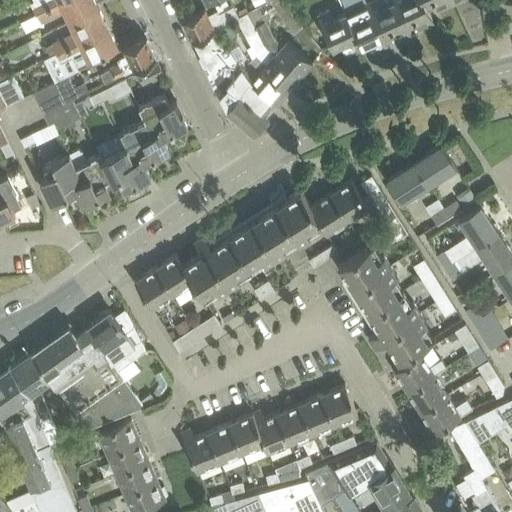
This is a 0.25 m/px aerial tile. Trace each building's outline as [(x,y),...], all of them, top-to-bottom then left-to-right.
[(35,0),(32,2),(37,11),(58,0),(35,0)] [(98,6),(95,0),(58,0),(37,11),(41,20),(63,9),(69,20),(98,6)] [(267,0),(261,4),(248,11),(247,11),(257,29),(266,46),(300,75),(313,60),(288,38),(282,44),(275,39),(265,20),(264,18),(278,11),(294,31),(295,30),(318,50),(323,45),(285,4),(282,0),(267,0)] [(396,0),(371,0),(368,2),(372,10),(373,9),(384,33),(392,30),(396,39),(411,32),(407,23),(396,0)] [(426,4),(426,3),(424,0),(396,0),(407,23),(415,19),(419,28),(434,21),(426,4)] [(424,0),(426,3),(433,0),(438,9),(452,2),(451,0),(424,0)] [(372,10),(368,2),(345,12),(360,45),(369,41),(373,49),(388,42),(384,34),(384,33),(373,9),(372,10)] [(239,15),(233,4),(219,11),(217,8),(208,13),(204,5),(181,17),(192,39),(215,27),(215,26),(239,15)] [(57,52),(108,26),(98,6),(69,20),(74,31),(52,42),(46,45),(50,54),(56,51),(57,52)] [(245,6),(238,10),(241,14),(247,11),(248,11),(245,6)] [(342,43),(346,51),(360,45),(345,12),(334,18),(330,9),(318,15),(333,47),(342,43)] [(235,17),(244,36),(247,34),(252,43),(246,47),(250,54),(249,60),(261,68),(253,77),(255,79),(253,81),(255,83),(277,102),(300,75),(266,46),(257,29),(247,11),(241,14),(235,17)] [(88,59),(117,45),(108,26),(57,52),(61,61),(83,50),(88,59)] [(253,82),(251,78),(215,27),(192,39),(227,108),(253,130),(277,102),(255,83),(253,81),(253,82)] [(99,72),(104,82),(156,56),(146,35),(123,46),(127,54),(118,59),(119,62),(99,72)] [(151,77),(152,79),(165,73),(158,60),(136,71),(142,82),(151,77)] [(14,73),(0,80),(0,94),(5,105),(24,95),(14,73)] [(65,102),(74,98),(73,96),(78,93),(73,84),(68,87),(63,77),(55,81),(60,90),(65,102)] [(111,84),(100,89),(104,97),(115,92),(116,96),(131,88),(125,77),(111,84)] [(33,92),(38,101),(60,90),(55,81),(33,92)] [(90,94),(93,102),(104,97),(100,89),(90,94)] [(60,90),(38,101),(43,112),(65,102),(60,90)] [(165,92),(137,105),(144,118),(146,118),(150,127),(157,124),(162,133),(163,133),(171,129),(181,124),(188,120),(186,117),(176,97),(169,101),(165,92)] [(58,127),(82,114),(81,113),(74,98),(65,102),(43,112),(49,123),(55,120),(58,127)] [(83,98),(75,101),(79,109),(81,113),(82,114),(89,111),(84,100),(83,98)] [(143,159),(144,159),(162,150),(169,146),(167,143),(163,133),(162,133),(157,124),(150,127),(146,118),(144,118),(119,130),(126,144),(127,143),(132,153),(139,150),(143,159)] [(32,132),(21,137),(25,145),(35,140),(32,132)] [(1,144),(6,155),(14,151),(9,140),(1,144)] [(101,156),(111,176),(113,179),(120,176),(125,185),(144,175),(151,172),(144,159),(143,159),(139,150),(132,153),(127,143),(126,144),(102,156),(102,155),(101,156)] [(455,165),(441,143),(414,160),(429,182),(455,165)] [(77,187),(83,201),(91,197),(110,188),(105,179),(111,176),(101,156),(102,155),(100,152),(87,158),(83,149),(81,148),(79,146),(69,152),(75,164),(80,175),(73,178),(77,187)] [(52,200),(59,196),(77,187),(73,178),(80,175),(75,164),(69,152),(68,149),(42,162),(47,173),(40,176),(52,200)] [(402,200),(429,182),(414,160),(388,178),(402,200)] [(20,198),(7,172),(0,174),(0,217),(15,210),(11,203),(20,198)] [(408,231),(382,191),(372,174),(361,181),(397,238),(408,231)] [(369,204),(352,177),(331,191),(348,218),(369,204)] [(201,292),(202,291),(213,284),(218,291),(229,283),(239,277),(235,270),(261,254),(265,261),(287,247),(283,241),(289,237),(294,233),(299,240),(310,233),(306,226),(318,218),(319,218),(310,204),(311,203),(301,188),(269,207),(264,211),(229,232),(211,244),(204,232),(194,239),(201,250),(184,261),(181,263),(192,280),(204,299),(205,299),(201,292)] [(26,195),(32,206),(40,202),(34,191),(26,195)] [(318,218),(327,231),(348,218),(331,191),(311,203),(310,204),(319,218),(318,218)] [(429,217),(412,228),(417,236),(450,215),(444,206),(438,197),(425,206),(433,218),(431,220),(429,217)] [(444,206),(450,215),(462,207),(456,198),(444,206)] [(459,218),(476,245),(498,231),(481,204),(459,218)] [(483,255),(494,271),(511,258),(511,251),(498,231),(476,245),(456,257),(463,268),(483,255)] [(333,242),(321,249),(326,257),(338,249),(333,242)] [(353,286),(369,310),(380,328),(368,335),(372,341),(375,346),(386,338),(399,358),(428,339),(420,325),(427,320),(421,310),(413,299),(406,303),(399,291),(390,277),(397,273),(390,263),(384,252),(377,256),(369,243),(338,262),(353,286)] [(445,247),(436,253),(444,266),(453,260),(445,247)] [(314,264),(326,257),(321,249),(309,257),(314,264)] [(156,265),(173,292),(192,280),(181,263),(184,261),(177,252),(156,265)] [(423,256),(412,263),(421,277),(432,270),(423,256)] [(511,258),(494,271),(511,297),(511,296),(511,258)] [(452,278),(461,272),(453,260),(444,266),(452,278)] [(152,306),(173,292),(156,265),(135,279),(152,306)] [(432,270),(421,277),(436,301),(447,294),(432,270)] [(269,278),(254,287),(261,298),(275,289),(269,278)] [(444,314),(456,307),(447,294),(436,301),(444,314)] [(473,302),(464,309),(473,322),(483,316),(482,315),(473,302)] [(87,325),(112,359),(118,367),(145,347),(125,307),(115,315),(110,308),(87,325)] [(508,335),(490,309),(482,315),(483,316),(473,322),(490,347),(508,335)] [(215,312),(194,325),(201,336),(221,323),(215,312)] [(452,340),(458,336),(467,351),(478,344),(464,322),(454,329),(455,331),(447,336),(450,340),(452,339),(452,340)] [(31,350),(51,377),(87,427),(144,404),(140,399),(118,367),(112,359),(87,325),(76,332),(69,323),(31,350)] [(180,350),(201,336),(194,325),(173,339),(180,350)] [(39,385),(51,377),(31,350),(10,365),(30,391),(50,440),(60,436),(55,421),(52,412),(42,390),(39,385)] [(446,365),(441,357),(429,364),(421,351),(394,368),(408,389),(434,372),(446,365)] [(477,365),(482,372),(493,365),(488,358),(477,365)] [(78,511),(50,440),(30,391),(10,365),(0,371),(0,418),(4,424),(31,489),(41,511),(78,511)] [(503,392),(504,384),(493,365),(482,372),(497,395),(503,392)] [(408,389),(420,409),(447,392),(434,372),(408,389)] [(345,382),(323,392),(335,422),(358,412),(345,382)] [(150,392),(140,399),(144,404),(156,399),(150,392)] [(323,392),(300,401),(313,431),(335,422),(323,392)] [(472,406),(466,397),(455,404),(447,392),(420,409),(428,421),(420,426),(426,436),(472,406)] [(506,424),(510,431),(511,430),(511,396),(492,406),(505,425),(506,424)] [(313,431),(300,401),(278,411),(290,440),(313,431)] [(492,406),(480,412),(493,432),(505,425),(492,406)] [(267,450),(290,440),(278,411),(264,416),(261,407),(252,411),(264,441),(263,441),(267,450)] [(264,441),(252,411),(230,420),(242,450),(263,441),(264,441)] [(480,412),(465,420),(478,441),(493,432),(480,412)] [(131,417),(97,432),(106,452),(140,437),(131,417)] [(242,450),(230,420),(208,430),(220,459),(242,450)] [(495,467),(478,441),(465,420),(450,427),(475,467),(481,476),(495,467)] [(197,469),(220,459),(208,430),(194,435),(191,427),(181,431),(197,469)] [(352,434),(342,438),(346,446),(356,442),(352,434)] [(140,437),(106,452),(114,472),(149,458),(140,437)] [(332,451),(346,446),(342,438),(329,444),(332,451)] [(365,511),(359,502),(345,510),(335,494),(343,489),(347,494),(369,481),(384,505),(409,489),(393,464),(392,465),(377,440),(358,448),(304,470),(308,477),(320,503),(325,501),(331,511),(365,511)] [(300,466),(311,462),(307,453),(296,458),(300,466)] [(70,454),(62,457),(66,469),(75,466),(70,454)] [(114,472),(123,493),(157,478),(149,458),(114,472)] [(71,481),(79,477),(75,466),(66,469),(71,481)] [(500,508),(481,476),(475,467),(464,473),(476,492),(472,494),(478,504),(469,510),(470,511),(500,511),(499,509),(500,508)] [(288,468),(278,470),(280,479),(291,476),(288,468)] [(264,474),(266,483),(280,479),(278,470),(264,474)] [(259,491),(268,511),(324,511),(320,503),(308,477),(259,491)] [(162,500),(166,498),(157,478),(123,493),(131,511),(132,511),(148,505),(150,511),(164,506),(162,500)] [(230,492),(243,489),(241,480),(228,484),(230,492)] [(41,511),(31,489),(5,500),(13,511),(41,511)] [(212,505),(214,511),(264,511),(268,511),(259,491),(212,505)] [(86,493),(78,497),(83,510),(91,506),(86,493)] [(223,501),(220,493),(209,496),(211,504),(223,501)] [(403,503),(408,511),(420,511),(423,510),(414,496),(403,503)]
